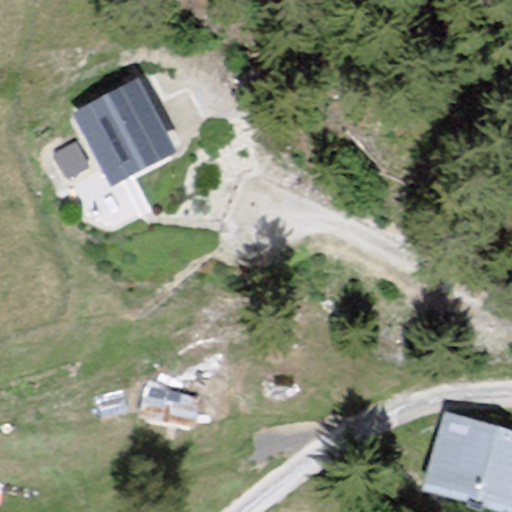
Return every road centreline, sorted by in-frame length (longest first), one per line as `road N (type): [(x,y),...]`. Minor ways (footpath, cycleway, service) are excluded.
road 1 (track): [(511,403),(445,406),(333,441),(246,511)]
road 2 (track): [(276,209),(511,318)]
